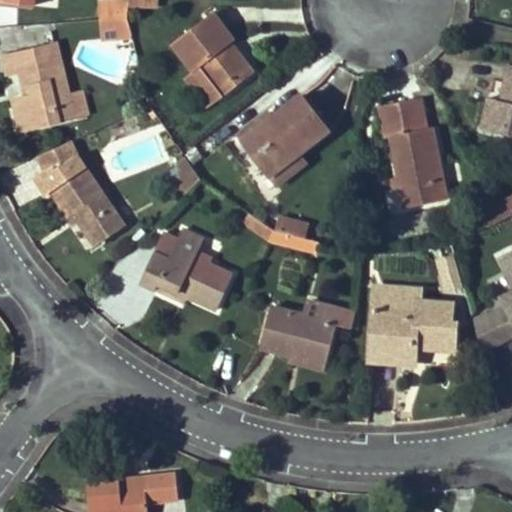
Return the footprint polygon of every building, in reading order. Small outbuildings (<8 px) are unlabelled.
[(128,18),(128,8),(129,1),(103,3),(101,20),(128,18)] [(202,65),(225,95),(255,73),(232,42),(235,40),(215,12),(174,42),(195,71),(202,65)] [(103,40),(132,35),(128,18),(101,20),(103,40)] [(68,108),(65,98),(52,43),(0,56),(0,57),(4,74),(16,70),(23,97),(9,101),(16,131),(54,122),(52,111),(68,108)] [(509,102),(511,88),(511,65),(508,64),(500,99),(509,102)] [(187,77),(209,107),(225,95),(202,65),(195,71),(187,77)] [(511,88),(509,102),(500,99),(490,97),(482,129),(511,136),(511,88)] [(68,108),(69,118),(85,113),(80,94),(65,98),(68,108)] [(299,96),(271,119),(243,142),(269,175),(297,153),(326,130),(299,96)] [(397,177),(400,188),(404,209),(449,199),(433,127),(428,128),(421,99),(378,108),(385,140),(389,139),(397,177)] [(52,111),(54,122),(69,118),(68,108),(52,111)] [(243,142),(271,119),(266,112),(237,135),(243,142)] [(65,162),(61,152),(75,146),(73,141),(39,157),(44,169),(54,163),(57,167),(65,162)] [(65,162),(78,153),(75,146),(61,152),(65,162)] [(75,213),(80,221),(96,244),(125,225),(78,153),(65,162),(57,167),(54,163),(44,169),(33,176),(45,194),(52,190),(69,216),(75,213)] [(277,185),(305,163),(297,153),(269,175),(277,185)] [(182,176),(191,166),(186,158),(176,167),(182,176)] [(183,196),(201,179),(191,166),(182,176),(184,178),(177,185),(183,196)] [(390,178),(393,190),(400,188),(397,177),(390,178)] [(511,198),(502,203),(511,217),(511,216),(511,198)] [(486,229),(511,217),(502,203),(479,216),(486,229)] [(243,220),(272,239),(276,230),(248,211),(243,220)] [(69,216),(75,225),(80,221),(75,213),(69,216)] [(176,249),(212,266),(214,259),(202,253),(209,241),(186,230),(180,242),(176,249)] [(315,253),(318,242),(276,230),(272,239),(274,241),(315,253)] [(176,249),(180,242),(166,236),(142,283),(157,290),(160,284),(188,297),(217,311),(234,277),(212,266),(176,249)] [(511,252),(502,257),(511,277),(511,294),(506,297),(510,306),(481,320),(490,349),(511,339),(511,252)] [(463,284),(456,260),(442,264),(449,288),(463,284)] [(160,284),(157,290),(185,304),(188,297),(160,284)] [(421,311),(421,303),(422,292),(378,289),(376,307),(421,311)] [(399,360),(416,361),(417,347),(456,350),(458,324),(452,323),(453,306),(421,303),(421,311),(376,307),(374,336),(388,338),(387,347),(400,349),(399,360)] [(304,318),(337,327),(341,313),(308,304),(304,318)] [(292,356),(326,365),(337,327),(304,318),(270,309),(260,347),(292,356)] [(341,313),(337,327),(351,331),(355,316),(341,313)] [(481,320),(474,321),(483,352),(490,349),(481,320)] [(372,361),(416,365),(416,361),(399,360),(400,349),(387,347),(388,338),(374,336),(372,361)] [(422,353),(422,363),(457,366),(458,355),(422,353)] [(326,365),(292,356),(289,363),(324,373),(326,365)] [(149,511),(149,504),(146,479),(120,481),(119,471),(88,473),(91,511),(149,511)] [(178,477),(146,479),(149,504),(179,502),(178,477)]
